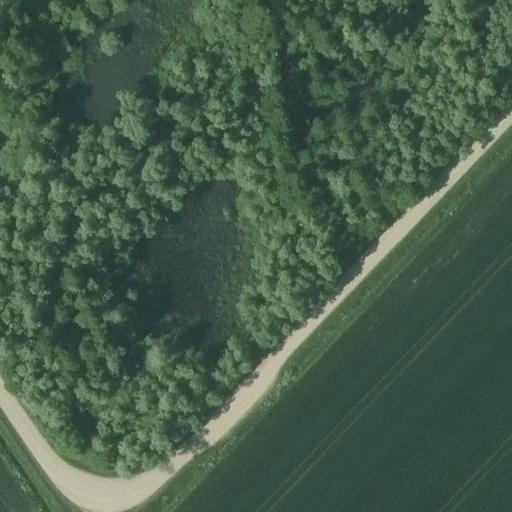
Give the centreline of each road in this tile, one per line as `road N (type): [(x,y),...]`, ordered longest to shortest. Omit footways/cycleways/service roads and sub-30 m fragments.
road 1 (track): [(511,50),(298,269),(221,374),(90,485),(0,354)]
road 2 (unclassified): [(511,113),(135,511),(49,511),(0,437)]
